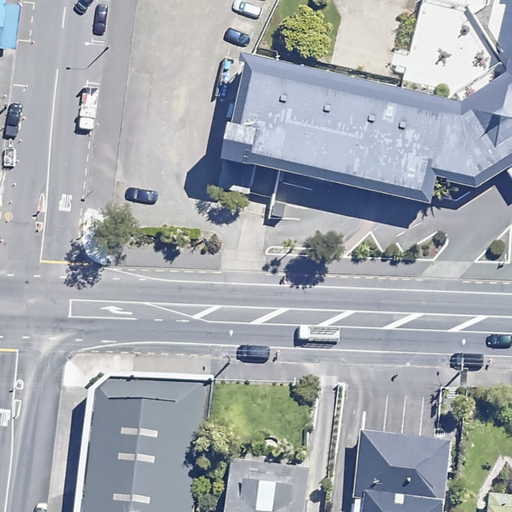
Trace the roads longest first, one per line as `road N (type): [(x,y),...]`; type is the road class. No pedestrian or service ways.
road 1 (tertiary): [(511,328),(27,310)]
road 2 (residential): [(71,0),(27,310)]
road 3 (residential): [(27,310),(3,511)]
